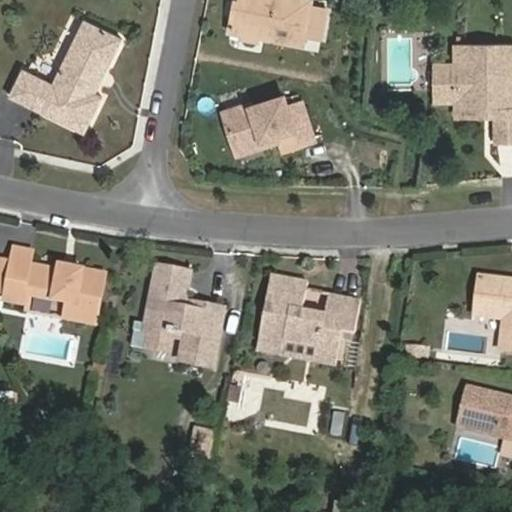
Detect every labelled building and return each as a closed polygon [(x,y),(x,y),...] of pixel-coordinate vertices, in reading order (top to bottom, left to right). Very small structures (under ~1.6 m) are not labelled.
[(236,2),(230,31),(304,45),(306,36),(321,39),(327,7),(312,5),(312,1),(309,0),(240,0),(239,3),(236,2)] [(122,39),(85,20),(53,84),(24,69),(11,96),(85,133),(103,97),(95,93),(122,39)] [(511,141),(511,44),(456,46),(456,65),(435,65),(435,101),(456,101),(456,116),(482,116),(482,109),(497,110),(496,142),(511,141)] [(223,112),(234,146),(260,137),(262,142),(296,131),(301,146),(316,141),(303,102),(289,107),(285,97),(251,108),(250,104),(223,112)] [(500,176),(511,175),(511,144),(500,144),(500,176)] [(32,296),(54,300),(68,303),(65,318),(97,324),(106,274),(70,267),(69,272),(30,265),(33,252),(15,248),(12,262),(12,266),(7,293),(5,300),(30,305),(32,296)] [(0,291),(7,293),(12,266),(12,262),(0,259),(0,291)] [(191,272),(157,266),(147,322),(186,329),(181,361),(214,368),(225,313),(186,306),(191,272)] [(316,363),(337,367),(343,331),(355,332),(362,300),(330,294),(327,313),(304,309),(309,281),(273,274),(257,351),(283,357),(286,340),(320,347),(316,363)] [(511,279),(480,276),(476,309),(505,314),(500,350),(511,351),(511,279)] [(428,358),(429,348),(408,345),(407,356),(428,358)] [(95,363),(93,372),(101,374),(104,366),(95,363)] [(241,387),(232,386),(229,399),(239,402),(241,387)] [(511,397),(467,387),(456,425),(511,439),(511,397)] [(0,390),(0,402),(14,403),(15,391),(0,390)]
